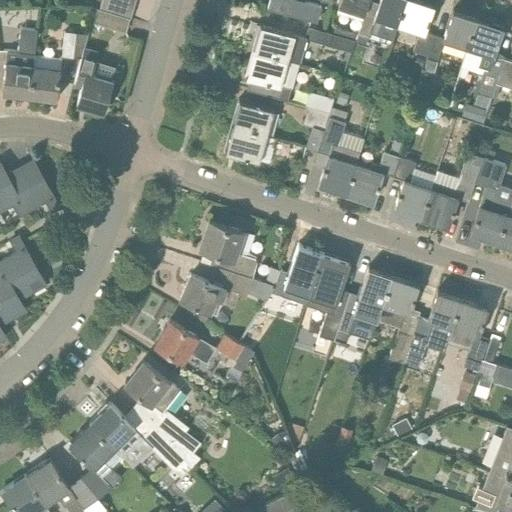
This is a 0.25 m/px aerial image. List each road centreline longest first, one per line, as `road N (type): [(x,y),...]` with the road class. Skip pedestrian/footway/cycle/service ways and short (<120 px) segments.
road 1 (residential): [(511,280),(128,155)]
road 2 (residential): [(128,155),(98,256),(73,303),(0,382)]
road 3 (residential): [(173,0),(128,155)]
road 4 (residential): [(0,129),(70,136),(128,155)]
